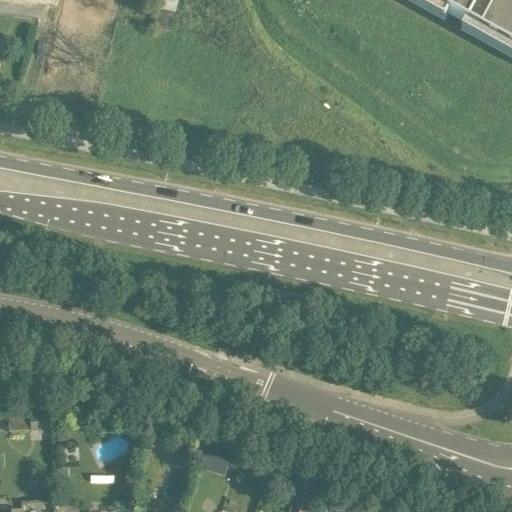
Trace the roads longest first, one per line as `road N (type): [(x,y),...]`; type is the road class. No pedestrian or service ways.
road 1 (primary): [(0,200),(511,309)]
road 2 (primary): [(511,267),(0,163)]
road 3 (tertiary): [(395,434),(148,342),(0,309)]
road 4 (tertiary): [(395,434),(429,457),(511,487)]
